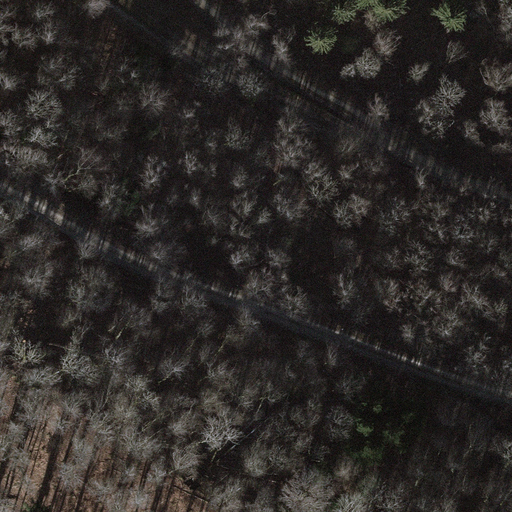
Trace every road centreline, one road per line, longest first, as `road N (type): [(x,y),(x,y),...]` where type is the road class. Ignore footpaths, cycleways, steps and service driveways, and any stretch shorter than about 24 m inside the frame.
road 1 (track): [(0,202),(66,243),(334,350),(511,389)]
road 2 (track): [(465,382),(393,311),(239,123),(197,58),(179,0)]
road 3 (track): [(437,178),(197,58),(121,0)]
road 4 (track): [(197,0),(437,178)]
